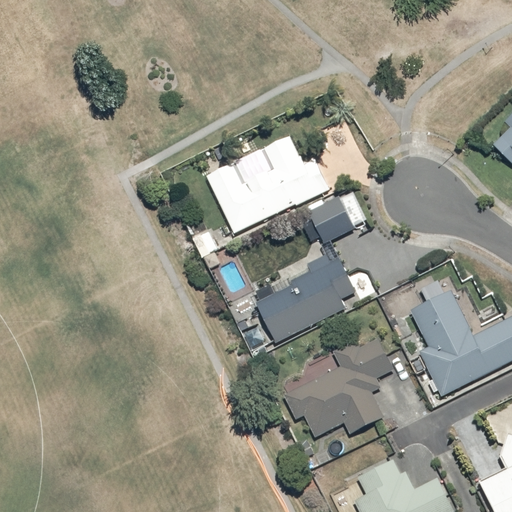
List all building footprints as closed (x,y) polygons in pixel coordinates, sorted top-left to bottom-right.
[(511,119),(510,122),(511,124),(511,127),(498,143),(511,156),(511,119)] [(212,173),(239,232),(338,187),(324,155),(309,162),(296,133),(265,147),(275,168),(264,173),(255,154),(212,173)] [(315,213),(331,241),(360,224),(344,197),(315,213)] [(263,301),(279,338),(350,308),(347,299),(360,293),(345,258),(337,262),(333,254),(310,264),(314,272),(298,279),(301,285),(263,301)] [(423,349),(442,392),(511,360),(511,320),(477,336),(457,292),(416,310),(432,345),(423,349)] [(389,423),(376,382),(399,374),(387,337),(358,347),(364,365),(291,389),(300,418),(311,415),(316,431),(347,421),(352,436),(389,423)] [(483,477),(499,511),(511,511),(511,435),(505,455),(509,465),(483,477)] [(454,511),(462,508),(442,474),(419,488),(399,454),(360,477),(370,493),(358,500),(365,511),(454,511)]
